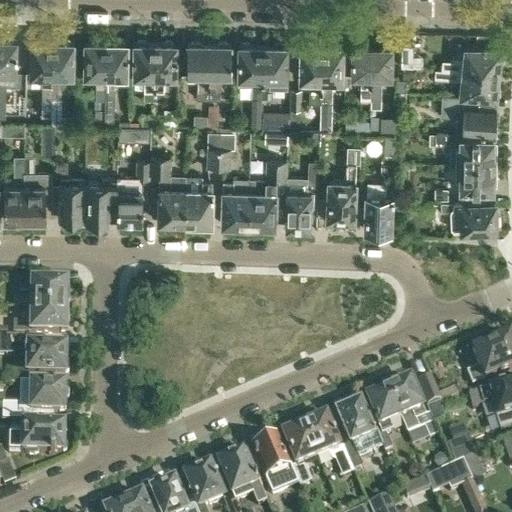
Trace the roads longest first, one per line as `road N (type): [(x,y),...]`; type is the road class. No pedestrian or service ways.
road 1 (unclassified): [(511,12),(38,0)]
road 2 (residential): [(430,325),(407,273),(386,262),(105,251)]
road 3 (residential): [(104,463),(430,325)]
road 4 (residential): [(105,251),(104,463)]
